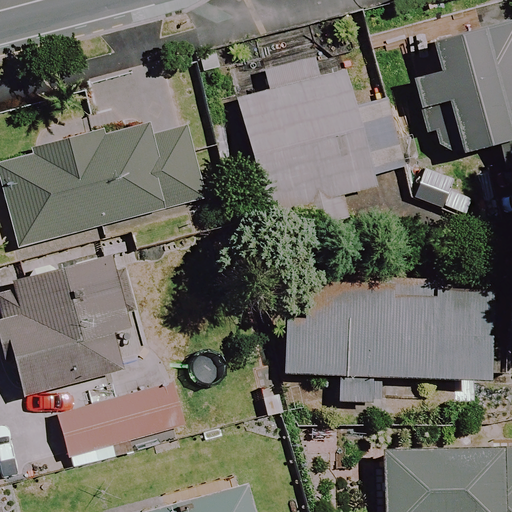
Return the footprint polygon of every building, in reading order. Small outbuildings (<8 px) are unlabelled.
[(511,19),(403,49),(433,158),(511,136),(511,19)] [(352,59),(235,90),(269,210),(383,177),(352,59)] [(177,111),(0,153),(0,194),(12,244),(198,200),(177,111)] [(0,279),(0,353),(13,396),(144,356),(111,246),(0,279)] [(500,286),(283,279),(280,374),(497,381),(500,286)] [(179,374),(59,412),(68,452),(195,426),(179,374)] [(511,511),(511,449),(372,455),(374,511),(511,511)] [(247,511),(241,485),(136,511),(247,511)]
